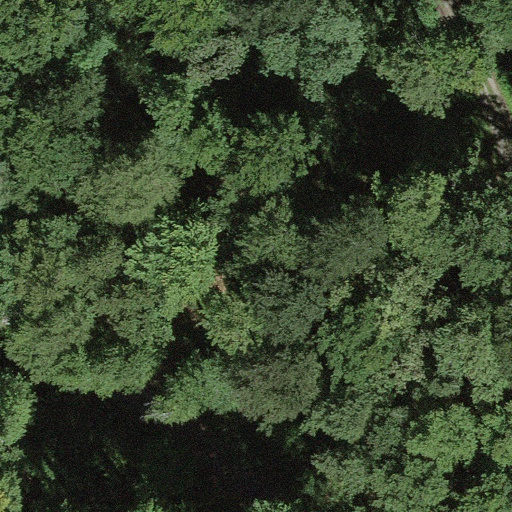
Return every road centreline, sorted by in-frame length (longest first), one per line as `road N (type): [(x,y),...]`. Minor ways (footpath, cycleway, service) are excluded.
road 1 (track): [(0,306),(82,355),(271,511)]
road 2 (track): [(441,0),(511,151)]
